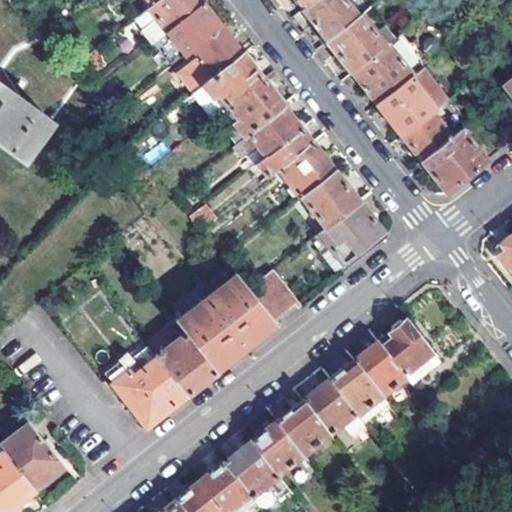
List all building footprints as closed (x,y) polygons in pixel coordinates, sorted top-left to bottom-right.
[(0,0),(0,88),(18,102),(21,99),(52,122),(80,84),(11,0),(0,0)] [(145,33),(152,42),(167,30),(203,2),(201,0),(160,0),(154,6),(150,8),(160,21),(145,33)] [(313,0),(294,0),(302,10),(313,0)] [(359,16),(346,0),(313,0),(302,10),(327,41),(359,16)] [(173,49),(181,58),(194,49),(223,26),(203,2),(167,30),(179,45),(173,49)] [(359,16),(327,41),(352,73),(386,45),(361,14),(359,16)] [(483,21),(498,39),(507,31),(492,14),(483,21)] [(223,26),(194,49),(201,58),(180,75),(194,92),(244,54),(223,26)] [(408,67),(419,61),(405,35),(394,41),(408,67)] [(386,45),(352,73),(376,103),(414,75),(389,43),(386,45)] [(194,92),(191,95),(211,119),(223,110),(263,78),(244,54),(194,92)] [(414,75),(376,103),(382,110),(401,135),(431,111),(448,98),(423,68),(414,75)] [(494,75),(487,81),(500,98),(508,91),(503,86),(494,75)] [(263,78),(223,110),(243,135),(283,103),(263,78)] [(508,91),(511,96),(511,79),(503,86),(508,91)] [(0,142),(24,160),(52,122),(21,99),(18,102),(0,88),(0,142)] [(496,101),(511,120),(511,96),(508,91),(500,98),(496,101)] [(231,144),(250,168),(256,163),(302,127),(283,103),(243,135),(231,144)] [(243,135),(223,110),(211,119),(231,144),(243,135)] [(431,111),(401,135),(421,160),(452,136),(431,111)] [(313,141),(302,127),(256,163),(267,178),(278,169),(313,141)] [(421,160),(447,192),(487,161),(461,129),(452,136),(421,160)] [(336,170),(313,141),(278,169),(300,198),(336,170)] [(361,202),(336,170),(300,198),(326,229),(361,202)] [(319,234),(345,266),(385,233),(361,202),(326,229),(319,234)] [(189,216),(200,231),(215,219),(203,205),(189,216)] [(509,266),(511,270),(511,236),(502,244),(507,250),(498,257),(507,269),(509,266)] [(233,273),(177,319),(188,333),(218,371),(247,349),(276,327),(271,322),(247,290),(233,273)] [(271,289),(261,279),(247,290),(271,322),(294,305),(277,284),(271,289)] [(407,318),(379,340),(405,374),(433,351),(407,318)] [(159,358),(188,395),(202,384),(218,371),(188,333),(158,356),(159,358)] [(355,359),(382,394),(406,375),(405,374),(379,340),(355,359)] [(406,375),(412,383),(440,361),(433,351),(405,374),(406,375)] [(108,377),(147,427),(188,395),(159,358),(140,373),(130,360),(108,377)] [(355,359),(332,377),(358,410),(359,412),(367,422),(390,404),(382,394),(355,359)] [(303,399),(329,432),(358,410),(332,377),(303,399)] [(278,419),(304,452),(329,432),(303,399),(278,419)] [(253,439),(278,472),(304,452),(278,419),(253,439)] [(0,444),(0,446),(2,450),(35,489),(62,468),(50,452),(52,450),(42,438),(40,439),(27,423),(0,444)] [(253,439),(225,461),(250,494),(264,511),(292,490),(278,472),(253,439)] [(468,455),(476,464),(496,448),(489,439),(468,455)] [(0,511),(5,511),(35,489),(2,450),(0,451),(0,511)] [(200,480),(225,511),(226,511),(250,494),(225,461),(200,480)] [(419,489),(426,498),(440,488),(433,479),(419,489)] [(225,511),(200,480),(176,499),(186,511),(225,511)] [(186,511),(176,499),(159,511),(186,511)]
